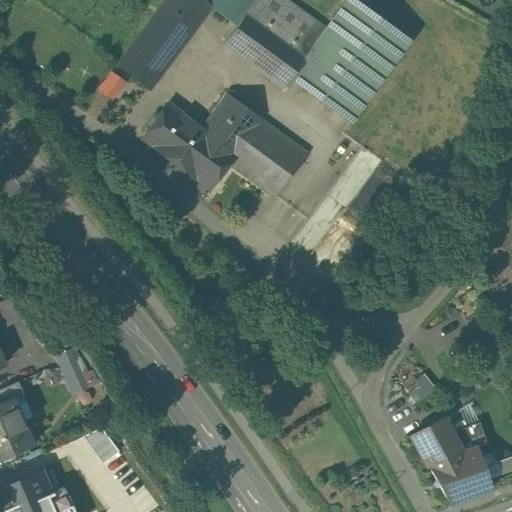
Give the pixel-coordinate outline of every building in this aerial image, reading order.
[(202,0),(163,0),(115,65),(147,89),(209,5),(202,0)] [(251,2),(248,0),(213,0),(209,5),(235,24),(251,2)] [(313,42),(255,0),(252,0),(251,2),(235,24),(221,43),(281,87),(288,77),(313,42)] [(323,29),(283,0),(255,0),(313,42),(323,29)] [(313,42),(288,77),(348,121),(407,40),(351,0),(344,0),(323,29),(313,42)] [(109,73),(98,89),(109,97),(121,81),(109,73)] [(224,95),(200,128),(166,103),(141,138),(208,187),(227,162),(258,120),(224,95)] [(303,153),(258,120),(227,162),(272,194),(303,153)] [(392,174),(362,153),(314,220),(345,242),(392,174)] [(15,293),(0,299),(0,316),(4,325),(25,315),(15,293)] [(81,343),(57,351),(70,393),(95,385),(81,343)] [(16,381),(0,388),(0,403),(11,399),(12,400),(22,395),(16,381)] [(0,403),(0,459),(31,445),(12,400),(11,399),(0,403)] [(441,418),(409,435),(425,464),(426,463),(446,499),(452,501),(469,495),(469,496),(489,488),(486,479),(478,457),(473,446),(459,451),(448,431),(441,418)] [(476,421),(464,426),(462,422),(459,419),(454,421),(452,425),(453,429),(448,431),(459,451),(473,446),(483,443),(476,421)] [(101,463),(118,451),(100,428),(81,436),(101,463)] [(493,462),(490,453),(478,457),(486,479),(501,473),(496,461),(493,462)] [(39,470),(0,487),(0,509),(1,511),(73,511),(62,487),(49,492),(39,470)]
